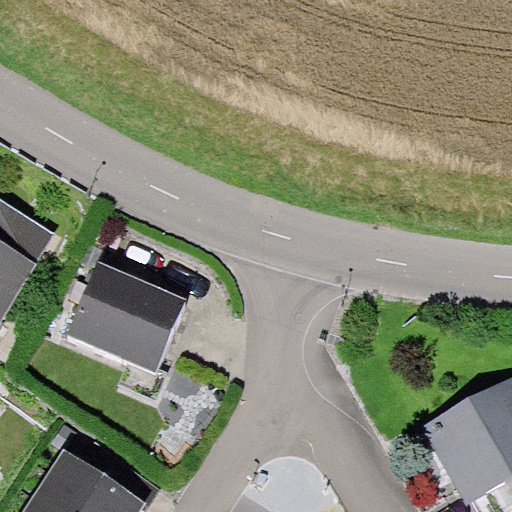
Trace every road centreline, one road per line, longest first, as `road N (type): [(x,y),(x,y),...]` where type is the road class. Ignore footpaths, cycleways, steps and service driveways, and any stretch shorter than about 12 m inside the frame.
road 1 (tertiary): [(281,235),(154,187),(0,98)]
road 2 (tertiary): [(511,276),(449,272),(281,235)]
road 3 (residential): [(269,378),(368,479),(386,511)]
road 4 (residential): [(185,511),(269,378)]
road 5 (residential): [(269,378),(281,235)]
